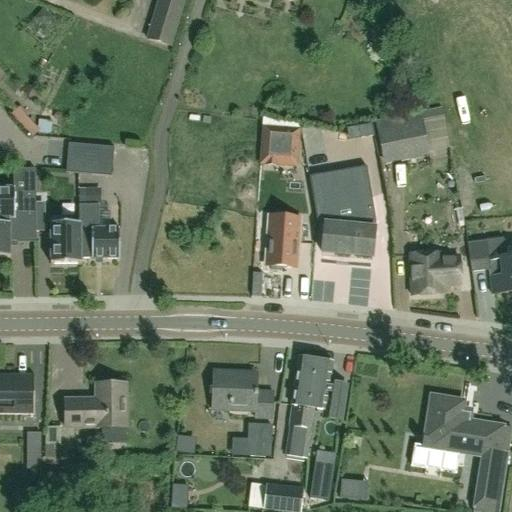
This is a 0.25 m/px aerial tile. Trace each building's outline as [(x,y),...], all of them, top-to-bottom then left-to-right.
[(170,47),(184,0),(159,0),(147,40),(170,47)] [(421,122),(378,132),(385,165),(409,160),(429,156),(421,122)] [(292,150),(293,130),(263,127),(260,164),(296,166),(297,150),(292,150)] [(79,174),(92,176),(93,161),(113,163),(114,148),(68,144),(66,173),(79,174)] [(366,167),(309,177),(317,225),(324,226),(321,253),(347,255),(372,258),(374,229),(375,220),(366,167)] [(0,218),(36,218),(36,216),(36,194),(15,194),(15,189),(0,189),(0,218)] [(79,259),(81,259),(92,259),(120,259),(120,229),(99,229),(99,205),(79,205),(79,224),(79,259)] [(0,258),(10,258),(10,242),(17,242),(17,243),(36,243),(36,232),(36,229),(45,229),(45,216),(36,216),(36,218),(0,218),(0,258)] [(269,231),(267,266),(270,266),(282,267),(291,268),(294,268),(295,250),(298,250),(299,233),(299,225),(300,220),(270,218),(269,231)] [(81,264),(81,259),(79,259),(79,224),(50,224),(51,232),(51,265),(81,264)] [(485,241),(486,242),(466,244),(469,272),(488,269),(491,294),(511,291),(511,258),(505,260),(503,239),(485,241)] [(460,285),(458,258),(440,259),(440,254),(408,255),(411,297),(442,295),(441,286),(460,285)] [(289,428),(284,457),(306,460),(311,431),(311,430),(300,429),(302,415),(307,416),(308,408),(309,408),(313,387),(311,387),(315,361),(298,358),(291,406),(292,406),(289,428)] [(302,415),(300,429),(311,430),(314,409),(323,411),(322,420),(341,423),(346,386),(329,383),(332,363),(315,361),(311,387),(313,387),(309,408),(308,408),(307,416),(302,415)] [(272,404),(272,392),(256,393),(256,377),(231,376),(231,373),(213,372),(212,411),(255,412),(255,419),(272,420),(272,404)] [(0,414),(34,414),(34,375),(14,375),(0,374),(0,414)] [(97,429),(125,429),(124,385),(96,386),(96,402),(85,402),(65,402),(65,428),(97,428),(97,429)] [(422,446),(421,449),(430,451),(430,450),(459,454),(481,458),(472,511),(499,511),(508,453),(511,429),(479,423),(470,422),(471,414),(462,413),(464,402),(431,397),(424,441),(423,441),(422,446)] [(248,424),(248,439),(232,439),(231,455),(247,456),(271,457),(272,425),(248,424)] [(60,467),(60,459),(60,428),(45,428),(45,458),(42,458),(42,466),(60,467)] [(333,467),(314,464),(309,498),(328,501),(333,467)] [(249,500),(260,502),(263,478),(251,477),(249,500)] [(362,483),(341,482),(339,499),(360,501),(362,483)] [(264,511),(272,511),(300,511),(303,489),(267,485),(264,511)]
